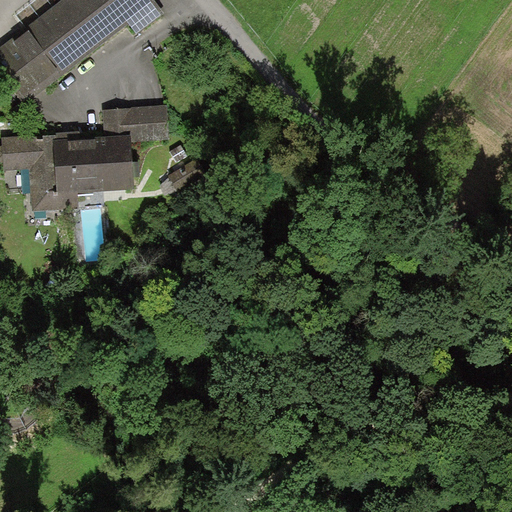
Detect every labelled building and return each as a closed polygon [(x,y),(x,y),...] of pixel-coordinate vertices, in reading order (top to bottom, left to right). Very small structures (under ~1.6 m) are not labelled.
[(151,0),(65,0),(25,30),(58,70),(63,76),(129,27),(136,35),(163,15),(151,0)] [(25,30),(0,49),(0,72),(26,105),(63,76),(58,70),(25,30)] [(104,111),(105,138),(131,137),(131,143),(170,141),(168,107),(104,111)] [(56,136),(1,139),(2,147),(0,147),(0,162),(3,162),(4,171),(29,170),(31,212),(78,210),(78,194),(134,191),(131,143),(131,137),(105,138),(100,138),(100,142),(81,143),(80,132),(56,133),(56,136)] [(204,178),(191,162),(159,188),(173,204),(204,178)]
